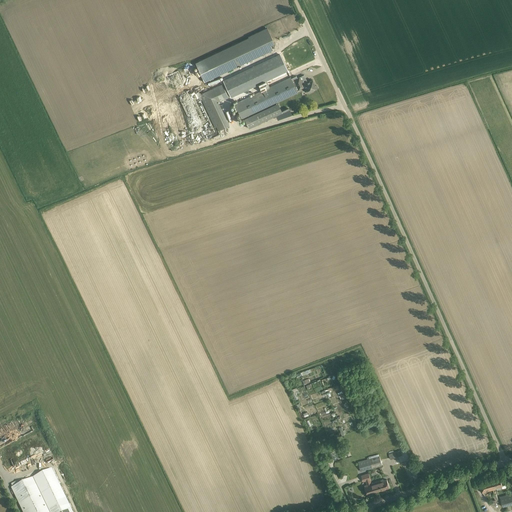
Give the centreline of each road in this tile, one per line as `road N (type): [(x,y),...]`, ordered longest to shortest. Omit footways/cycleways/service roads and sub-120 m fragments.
road 1 (unclassified): [(505,463),(294,0)]
road 2 (unclassified): [(352,511),(505,463)]
road 3 (unknown): [(20,511),(12,483),(53,467),(77,511)]
